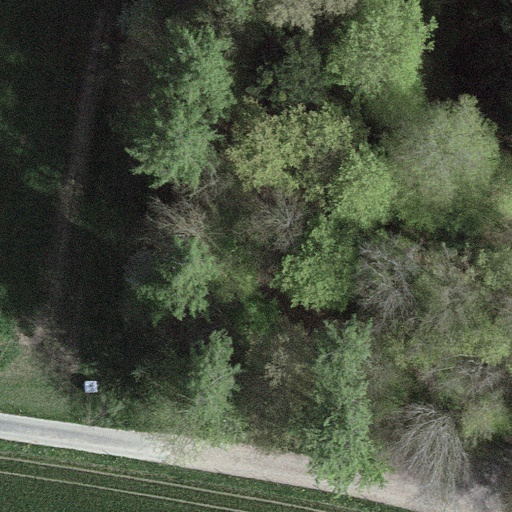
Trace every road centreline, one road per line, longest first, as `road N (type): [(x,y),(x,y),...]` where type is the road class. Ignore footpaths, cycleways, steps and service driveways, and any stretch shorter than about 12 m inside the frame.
road 1 (track): [(209,0),(130,444)]
road 2 (track): [(211,455),(406,494),(452,511)]
road 3 (unclassified): [(0,425),(211,455)]
